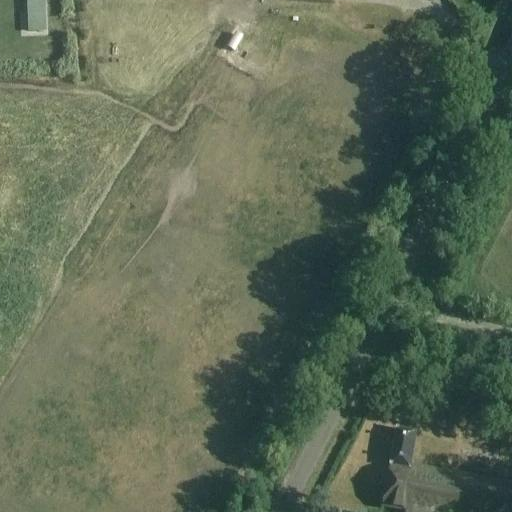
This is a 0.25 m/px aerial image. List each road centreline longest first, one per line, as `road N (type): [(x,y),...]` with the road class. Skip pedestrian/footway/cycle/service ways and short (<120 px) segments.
road 1 (tertiary): [(361,351),(511,52)]
road 2 (tertiary): [(281,511),(361,351)]
road 3 (unclassified): [(511,389),(361,351)]
